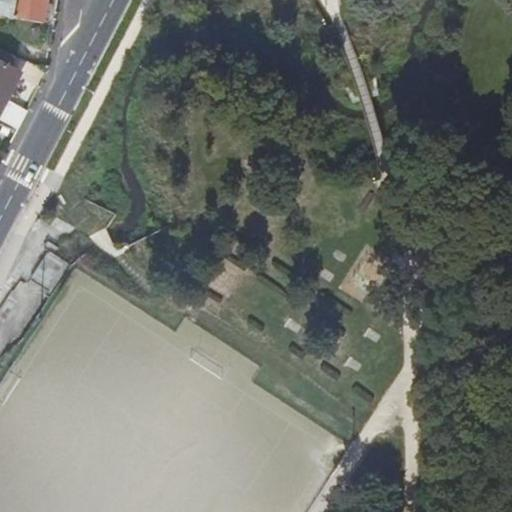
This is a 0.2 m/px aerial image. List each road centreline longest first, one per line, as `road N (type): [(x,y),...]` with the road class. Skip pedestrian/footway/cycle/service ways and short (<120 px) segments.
road 1 (unknown): [(416,345),(460,351),(482,376),(475,448),(503,481),(511,471)]
road 2 (secondary): [(0,225),(71,89)]
